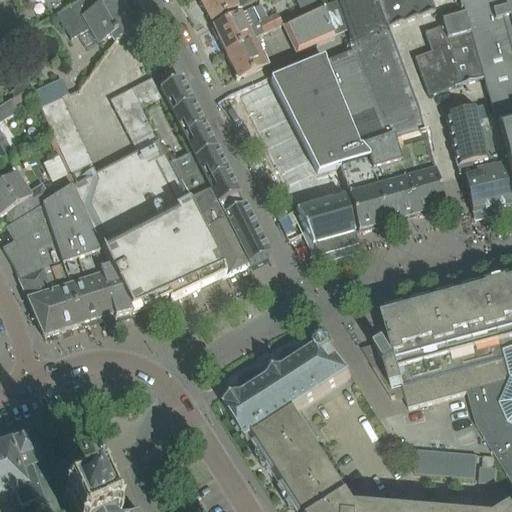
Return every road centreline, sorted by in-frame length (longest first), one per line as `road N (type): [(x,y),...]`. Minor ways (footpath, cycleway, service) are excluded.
road 1 (residential): [(158,0),(314,300)]
road 2 (residential): [(511,249),(314,300)]
road 3 (residential): [(314,300),(170,383)]
road 4 (tertiary): [(29,384),(91,358),(148,367),(170,383)]
road 5 (tertiary): [(250,511),(170,383)]
